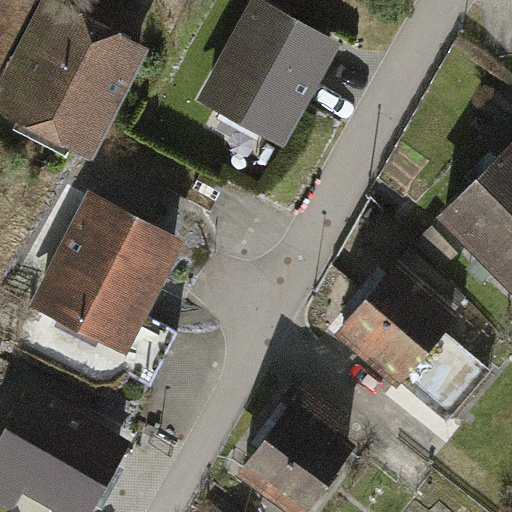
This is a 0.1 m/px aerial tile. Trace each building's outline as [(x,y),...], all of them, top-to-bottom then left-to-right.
[(87,153),(136,61),(63,23),(14,115),(87,153)] [(267,154),(316,62),(243,24),(194,116),(267,154)] [(511,98),(499,88),(490,99),(511,117),(511,98)] [(511,149),(444,216),(511,284),(511,149)] [(129,151),(117,174),(217,226),(229,203),(129,151)] [(408,242),(381,220),(366,240),(393,261),(408,242)] [(119,357),(168,265),(95,227),(47,319),(119,357)] [(461,263),(427,233),(417,244),(450,274),(461,263)] [(455,315),(396,267),(386,280),(378,274),(338,322),(346,328),(337,339),(450,432),(494,379),(439,334),(455,315)] [(303,385),(234,478),(279,511),(304,511),(347,455),(326,440),(344,416),(303,385)] [(95,511),(123,461),(31,412),(0,469),(0,488),(44,511),(95,511)] [(433,480),(390,448),(373,471),(415,504),(433,480)]
